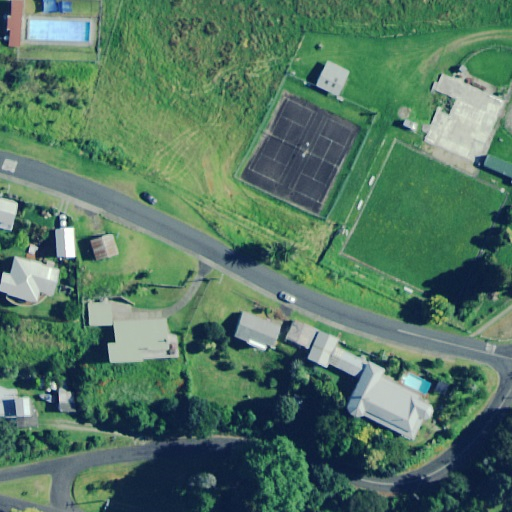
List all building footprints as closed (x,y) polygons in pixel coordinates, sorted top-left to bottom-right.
[(23,1),(12,0),(11,17),(8,17),(7,30),(10,30),(9,46),(21,47),(23,1)] [(345,70),(323,60),(313,85),(335,94),(345,70)] [(283,74),(275,70),(266,88),(274,92),(283,74)] [(503,98),(440,70),(424,107),(433,111),(420,140),(475,164),(503,98)] [(511,165),(488,155),(483,166),(511,178),(511,165)] [(16,203),(0,198),(0,227),(9,230),(16,203)] [(72,228),(54,228),(54,257),(72,256),(72,228)] [(116,253),(109,233),(88,239),(94,260),(116,253)] [(58,269),(13,256),(8,275),(0,272),(0,293),(7,296),(34,303),(37,291),(51,294),(58,269)] [(110,325),(111,303),(89,302),(88,324),(110,325)] [(278,326),(243,312),(232,337),(262,349),(264,344),(270,346),(278,326)] [(163,348),(162,320),(113,322),(114,343),(105,343),(106,362),(139,361),(138,349),(163,348)] [(361,414),(412,437),(419,420),(420,420),(421,420),(423,420),(424,419),(426,419),(427,418),(428,416),(429,415),(430,414),(430,412),(430,410),(430,409),(429,407),(429,406),(428,404),(427,403),(428,400),(378,378),(382,368),(333,346),(336,339),(293,320),(285,339),(309,349),(305,358),(324,366),(326,363),(357,377),(347,399),(346,400),(345,402),(344,403),(344,405),(343,407),(343,408),(344,410),(344,412),(345,413),(347,414),(348,416),(350,416),(351,417),(353,417),(355,417),(356,417),(358,416),(360,415),(361,414)] [(16,387),(0,387),(0,416),(27,417),(27,397),(16,398),(16,387)] [(75,394),(59,393),(59,411),(75,411),(75,394)]
